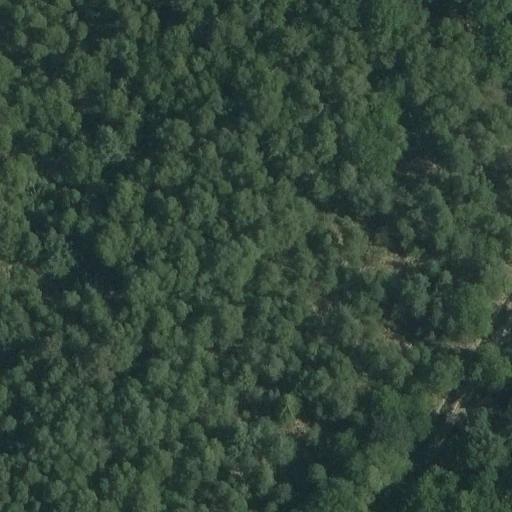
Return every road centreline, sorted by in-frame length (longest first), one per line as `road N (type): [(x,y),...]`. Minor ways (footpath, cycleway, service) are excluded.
road 1 (track): [(397,511),(511,317)]
road 2 (track): [(358,0),(511,40)]
